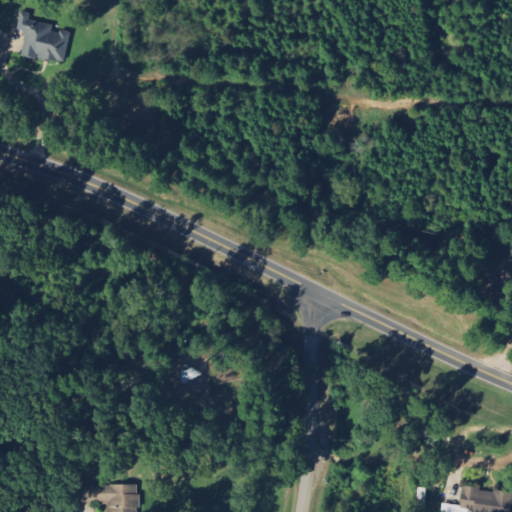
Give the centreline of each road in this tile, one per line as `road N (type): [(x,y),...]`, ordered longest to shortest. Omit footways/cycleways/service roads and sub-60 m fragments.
road 1 (tertiary): [(511,382),(119,194),(0,150)]
road 2 (residential): [(312,288),(301,511)]
